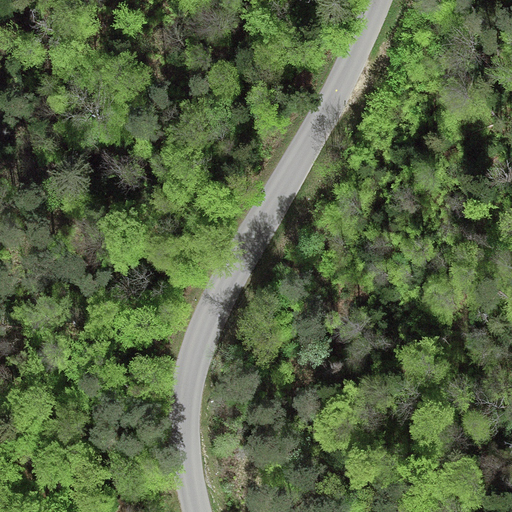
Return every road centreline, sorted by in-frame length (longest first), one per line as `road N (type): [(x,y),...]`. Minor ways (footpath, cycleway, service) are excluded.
road 1 (tertiary): [(198,511),(182,458),(181,415),(203,331),(378,0)]
road 2 (track): [(334,92),(375,71),(411,0)]
